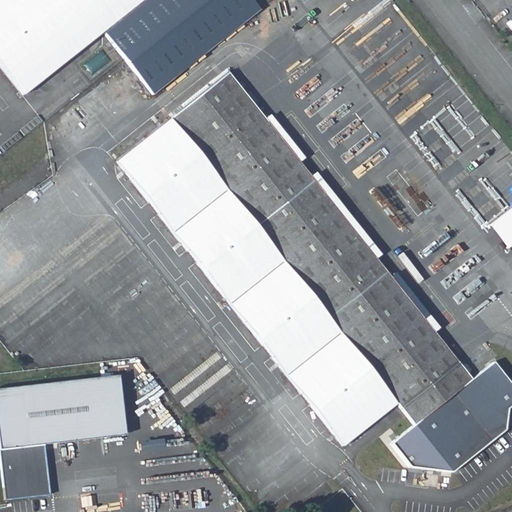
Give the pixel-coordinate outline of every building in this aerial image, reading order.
[(0,0),(0,56),(26,91),(102,31),(132,8),(142,0),(0,0)] [(181,71),(259,9),(251,0),(142,0),(132,8),(102,31),(123,58),(150,92),(153,91),(158,89),(181,71)] [(392,0),(382,0),(288,72),(295,81),(396,4),(392,0)] [(422,57),(330,126),(338,137),(430,67),(422,57)] [(407,468),(450,473),(504,431),(506,409),(511,404),(511,388),(492,362),(470,379),(373,257),(387,247),(336,182),(322,193),(227,73),(169,118),(412,426),(389,444),(407,468)] [(396,405),(169,118),(116,162),(342,448),(396,405)] [(511,205),(488,222),(506,248),(511,243),(511,205)] [(109,374),(116,434),(122,433),(115,373),(109,374)] [(109,374),(0,386),(0,481),(2,498),(47,493),(41,442),(116,434),(109,374)] [(163,439),(139,440),(140,449),(163,449),(163,439)]
